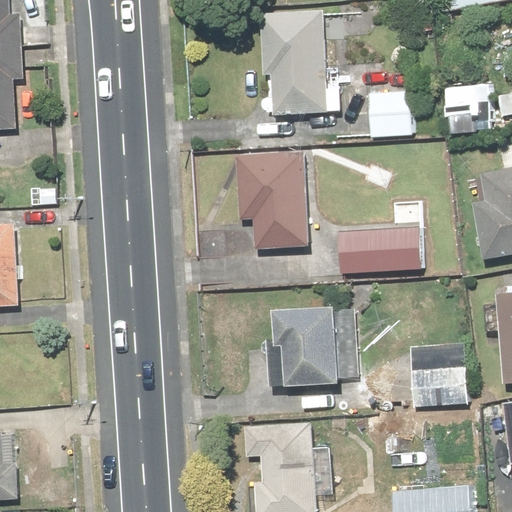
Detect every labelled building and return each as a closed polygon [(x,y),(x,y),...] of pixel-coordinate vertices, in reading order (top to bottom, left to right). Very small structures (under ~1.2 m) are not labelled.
[(23,0),(0,0),(0,134),(25,134),(23,0)] [(334,16),(267,14),(264,117),(331,119),(334,16)] [(415,94),(371,94),(371,139),(415,139),(415,94)] [(511,94),(499,97),(505,132),(511,130),(511,94)] [(335,116),(335,137),(366,138),(366,116),(335,116)] [(263,250),(316,249),(317,161),(243,160),(243,224),(262,224),(263,250)] [(481,200),(491,255),(511,250),(511,164),(485,169),(490,199),(481,200)] [(32,173),(16,173),(17,207),(32,207),(32,173)] [(28,228),(0,228),(0,309),(29,310),(28,228)] [(430,237),(345,237),(345,271),(430,271),(430,237)] [(293,390),(348,391),(349,316),(283,314),(282,352),(294,353),(293,390)] [(266,356),(248,356),(248,387),(265,388),(266,356)] [(25,462),(11,463),(11,425),(0,425),(0,501),(26,500),(25,462)] [(367,488),(368,454),(267,449),(264,511),(324,511),(326,486),(367,488)] [(511,453),(494,454),(497,498),(511,497),(511,453)] [(397,496),(397,511),(471,511),(471,494),(397,496)]
